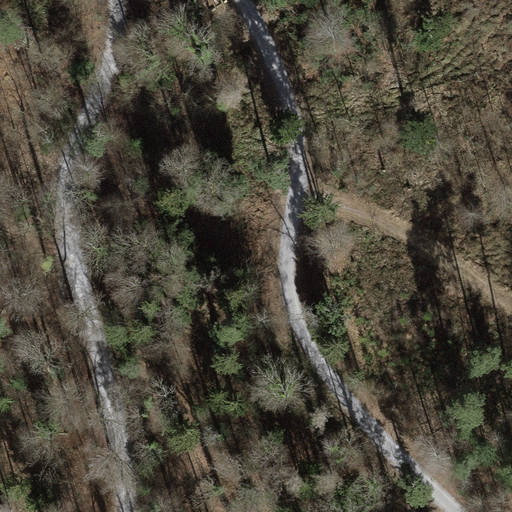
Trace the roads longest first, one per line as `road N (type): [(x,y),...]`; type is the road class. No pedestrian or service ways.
road 1 (track): [(459,511),(358,410),(308,345),(291,308),(294,133),(244,0)]
road 2 (track): [(117,0),(115,58),(71,162),(67,213),(117,429),(127,511)]
road 3 (track): [(511,307),(297,176)]
